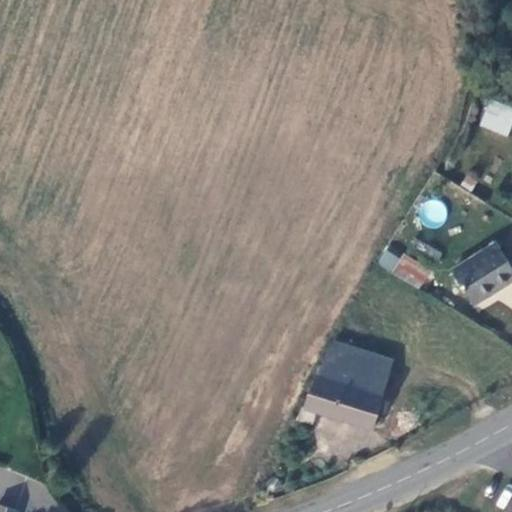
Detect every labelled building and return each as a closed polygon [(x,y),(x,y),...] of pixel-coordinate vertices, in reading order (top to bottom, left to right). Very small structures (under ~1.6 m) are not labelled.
[(477,126),(508,137),(511,125),(511,106),(487,97),(477,126)] [(433,229),(450,210),(434,196),(417,215),(433,229)] [(511,273),(493,244),(450,271),(469,305),(511,279),(511,273)] [(384,249),(376,264),(391,271),(398,256),(384,249)] [(426,271),(400,257),(393,269),(419,284),(426,271)] [(387,362),(330,342),(321,358),(383,377),(387,362)] [(321,358),(297,418),(309,422),(314,411),(368,427),(383,377),(321,358)]
